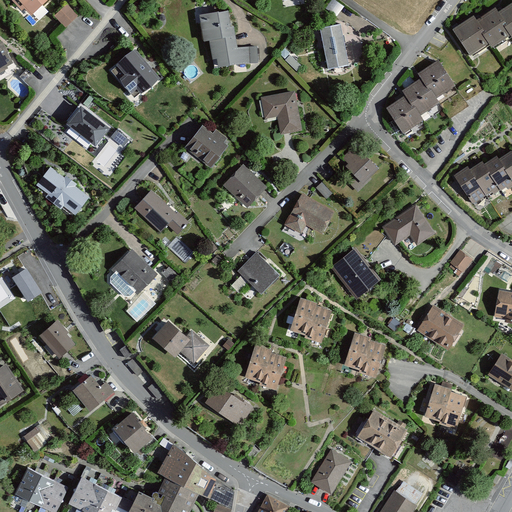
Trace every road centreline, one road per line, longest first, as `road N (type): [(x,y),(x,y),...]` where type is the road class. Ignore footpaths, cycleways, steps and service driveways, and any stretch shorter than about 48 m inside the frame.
road 1 (residential): [(254,481),(198,448),(131,388),(54,261)]
road 2 (residential): [(367,111),(464,222),(511,254)]
road 3 (residential): [(228,257),(367,111)]
road 4 (residential): [(189,123),(54,261)]
road 5 (residential): [(0,144),(123,0)]
road 6 (residential): [(452,0),(367,111)]
